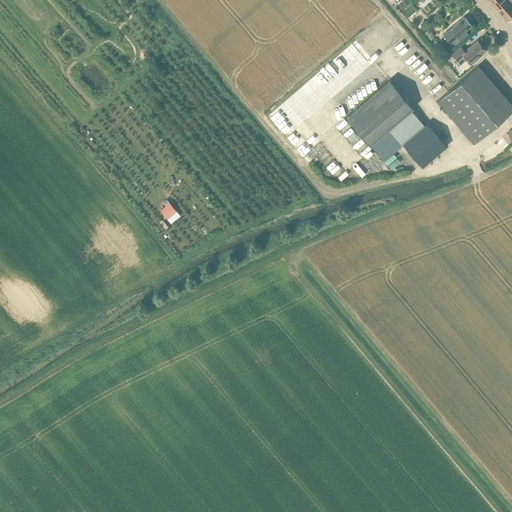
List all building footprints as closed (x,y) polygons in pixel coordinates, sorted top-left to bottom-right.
[(511,0),(489,0),(507,21),(511,16),(511,0)] [(464,17),(443,35),(450,43),(450,42),(454,47),(469,35),(465,30),(471,25),(464,17)] [(434,42),(431,45),(441,57),(444,54),(450,48),(443,39),(436,45),(434,42)] [(471,64),(486,51),(477,40),(465,51),(461,47),(452,55),(457,61),(460,65),(466,59),(471,64)] [(437,100),(473,143),(511,110),(511,105),(478,66),(437,100)] [(413,107),(389,80),(346,117),(370,144),(410,109),(413,107)] [(410,109),(370,144),(383,160),(402,144),(424,125),(410,109)] [(424,125),(402,144),(421,167),(446,146),(427,123),(424,125)] [(169,202),(159,210),(167,219),(176,211),(169,202)]
